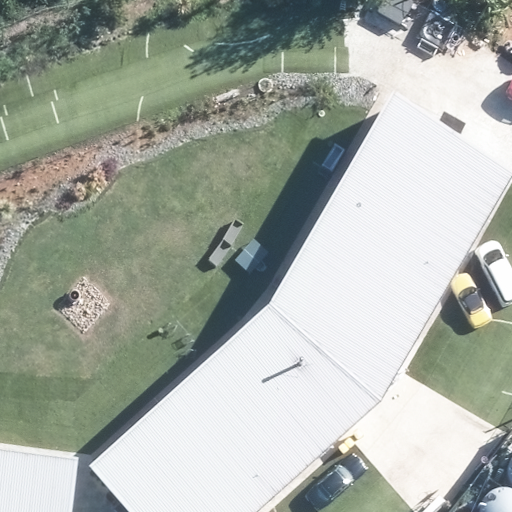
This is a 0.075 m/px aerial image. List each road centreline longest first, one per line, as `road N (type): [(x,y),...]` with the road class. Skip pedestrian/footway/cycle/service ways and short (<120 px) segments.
road 1 (unknown): [(0,126),(104,80),(319,20),(438,27),(511,72)]
road 2 (unknown): [(511,410),(462,468),(391,511)]
